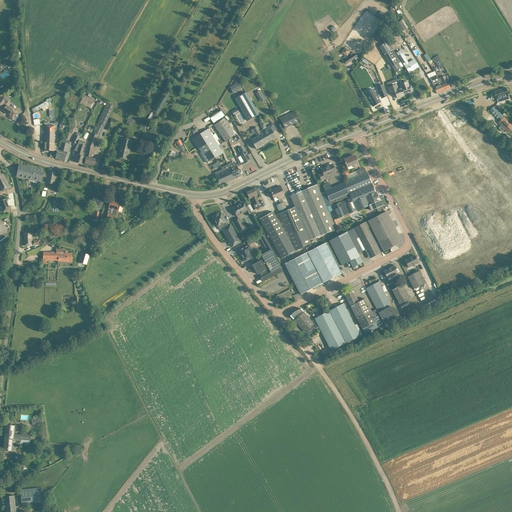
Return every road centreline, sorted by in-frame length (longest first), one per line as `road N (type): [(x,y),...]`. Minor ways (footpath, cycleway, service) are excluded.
road 1 (unclassified): [(277,315),(405,248),(405,226),(358,132)]
road 2 (unclassified): [(0,395),(19,214),(12,173),(0,156)]
road 3 (secondary): [(196,196),(60,166),(2,142)]
road 4 (secondary): [(196,196),(220,194),(358,132)]
road 5 (secondary): [(358,132),(511,75)]
road 6 (track): [(397,511),(320,369)]
road 7 (unclassified): [(277,315),(198,217),(196,196)]
